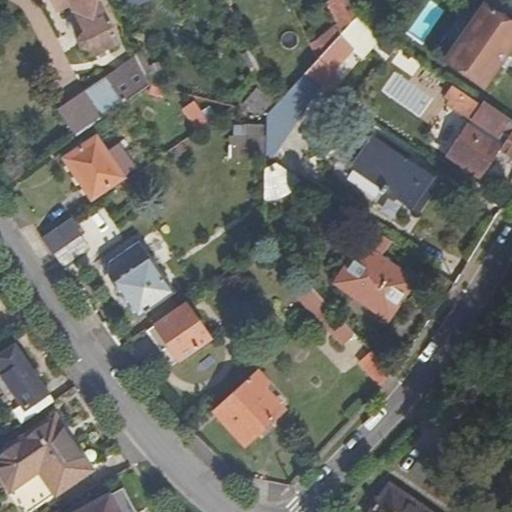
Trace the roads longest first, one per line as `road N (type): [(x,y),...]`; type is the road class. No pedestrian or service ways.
road 1 (residential): [(226,511),(190,482),(0,234)]
road 2 (residential): [(511,240),(424,370),(298,511)]
